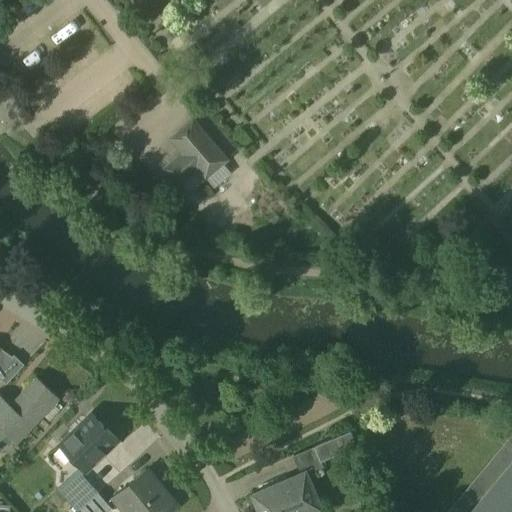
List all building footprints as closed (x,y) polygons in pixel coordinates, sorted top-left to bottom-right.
[(228,158),(193,114),(189,116),(171,131),(183,147),(165,161),(179,178),(199,162),(208,174),(228,158)] [(1,349),(0,350),(0,379),(7,384),(25,365),(14,355),(13,357),(2,349),(1,349)] [(0,393),(0,436),(4,432),(17,444),(60,398),(37,376),(21,393),(24,395),(9,411),(0,402),(4,398),(0,393)] [(92,413),(60,445),(81,466),(62,485),(68,493),(85,477),(82,474),(85,470),(118,439),(107,428),(92,413)] [(350,431),(315,446),(322,461),(356,445),(350,431)] [(511,511),(511,436),(453,507),(458,511),(511,511)] [(147,468),(116,494),(130,511),(132,511),(170,511),(178,506),(147,468)] [(305,471),(279,483),(279,488),(274,491),(271,486),(253,494),(260,511),(312,511),(321,508),(305,471)] [(99,492),(85,477),(68,493),(82,507),(99,492)] [(99,492),(82,507),(85,511),(105,511),(112,507),(99,492)]
